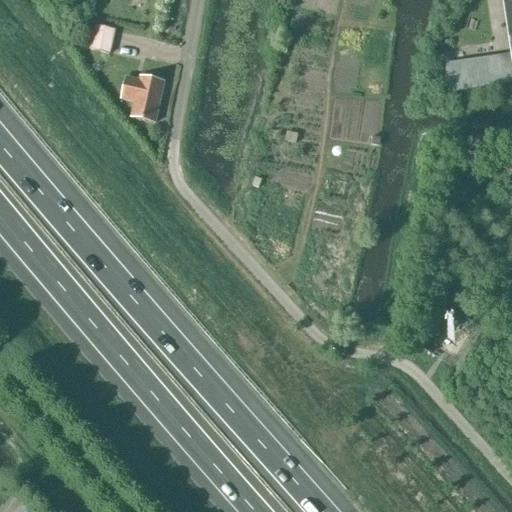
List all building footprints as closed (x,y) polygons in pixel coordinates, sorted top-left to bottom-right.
[(511,0),(501,0),(510,54),(509,55),(511,75),(511,0)] [(116,32),(93,26),(88,51),(111,56),(116,32)] [(444,65),(449,97),(511,86),(511,75),(509,55),(444,65)] [(131,118),(155,124),(164,83),(140,78),(139,82),(126,79),(121,100),(134,103),(131,118)] [(287,134),(285,142),(296,145),(298,136),(287,134)] [(371,138),(370,146),(378,147),(378,139),(371,138)]
